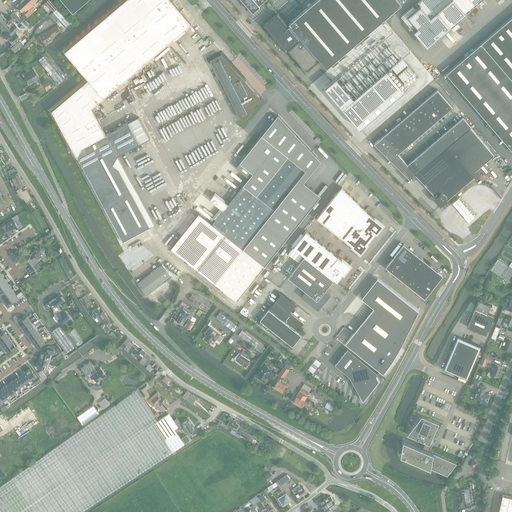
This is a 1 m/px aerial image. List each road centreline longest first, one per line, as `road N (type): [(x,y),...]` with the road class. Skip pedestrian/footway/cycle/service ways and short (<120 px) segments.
road 1 (unclassified): [(331,479),(179,382),(122,328),(72,262),(0,135)]
road 2 (tertiary): [(208,0),(350,155)]
road 3 (tertiary): [(353,152),(214,0)]
road 4 (residential): [(156,328),(185,290),(280,352),(305,381)]
road 5 (unclassified): [(62,212),(0,74)]
road 6 (tertiary): [(362,453),(429,320)]
road 7 (tertiary): [(429,320),(354,448)]
road 8 (tertiary): [(198,377),(133,321),(98,274)]
road 9 (unclassified): [(413,219),(330,322)]
road 10 (tertiary): [(313,442),(198,377)]
